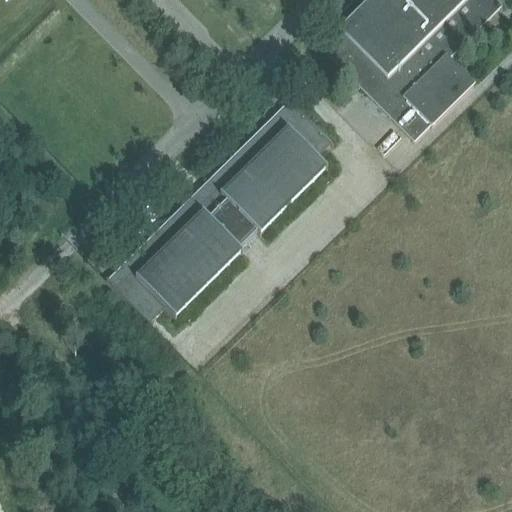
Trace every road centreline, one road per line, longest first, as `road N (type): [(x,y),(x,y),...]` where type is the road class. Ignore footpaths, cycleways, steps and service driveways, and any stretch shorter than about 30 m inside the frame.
road 1 (track): [(6,311),(204,511)]
road 2 (track): [(0,118),(57,175),(58,219),(34,248),(38,279)]
